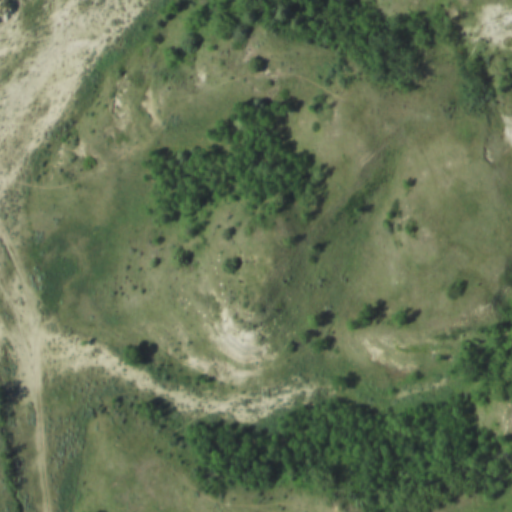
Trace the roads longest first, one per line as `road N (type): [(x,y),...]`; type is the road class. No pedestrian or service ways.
road 1 (track): [(0,229),(41,328),(17,362),(2,369)]
road 2 (track): [(42,511),(27,480),(17,394),(0,365)]
